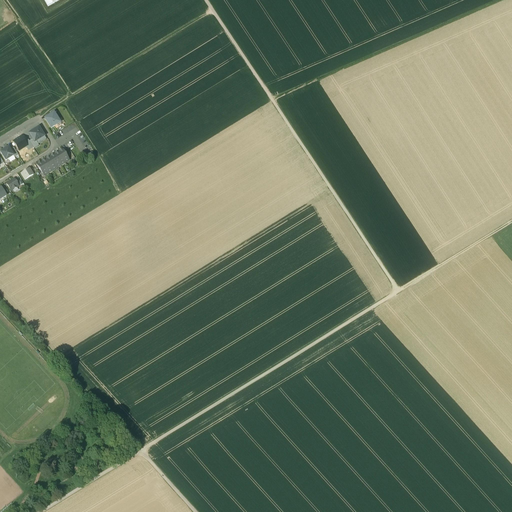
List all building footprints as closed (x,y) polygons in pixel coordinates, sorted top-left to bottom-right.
[(51,115),(45,119),(51,129),(60,123),(54,114),(51,115)] [(39,128),(29,134),(36,146),(41,143),(40,140),(44,137),(39,128)] [(27,147),(21,138),(13,142),(19,151),(27,147)] [(3,151),(0,153),(5,161),(14,156),(10,150),(8,148),(6,149),(3,150),(3,151)] [(14,156),(15,158),(18,156),(14,148),(10,150),(14,156)] [(62,149),(58,152),(64,162),(68,160),(62,149)] [(58,152),(54,154),(60,165),(64,162),(58,152)] [(54,154),(49,157),(56,167),(60,165),(54,154)] [(49,157),(45,160),(51,170),(56,167),(49,157)] [(45,160),(41,162),(48,172),(51,170),(45,160)] [(41,162),(36,165),(39,169),(38,169),(39,170),(43,176),(48,172),(41,162)] [(29,169),(21,175),(25,181),(33,176),(29,169)] [(14,179),(6,184),(11,192),(18,187),(14,179)]
